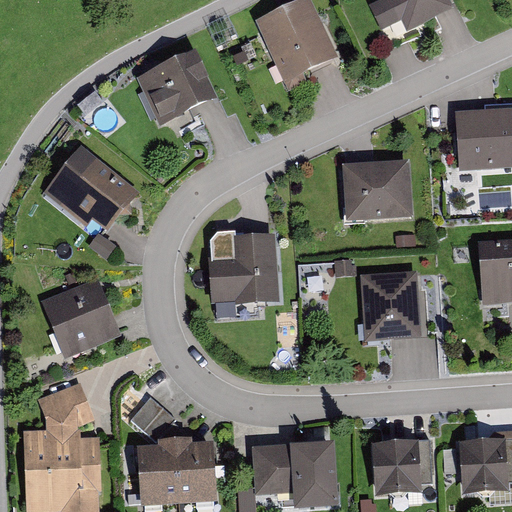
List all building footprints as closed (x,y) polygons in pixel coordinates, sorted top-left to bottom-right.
[(310,0),(308,0),(256,25),(286,87),(339,62),(310,0)] [(385,0),(370,7),(381,32),(402,23),(408,34),(454,13),(448,0),(385,0)] [(196,55),(138,81),(160,129),(218,103),(196,55)] [(96,94),(85,103),(94,113),(105,104),(96,94)] [(511,113),(456,117),(460,174),(511,170),(511,113)] [(82,149),(44,196),(87,230),(93,223),(109,236),(141,196),(82,149)] [(410,164),(343,169),(347,226),(414,221),(410,164)] [(276,240),(229,242),(230,259),(209,260),(211,307),(234,306),(234,308),(279,306),(276,240)] [(511,243),(479,246),(483,308),(511,306),(511,243)] [(352,262),(335,263),(336,279),(353,278),(352,262)] [(418,275),(361,279),(365,346),(422,342),(418,275)] [(98,281),(42,302),(65,362),(121,340),(98,281)] [(443,338),(443,311),(432,311),(432,286),(423,286),(423,338),(443,338)] [(85,388),(43,408),(52,422),(53,437),(29,437),(34,511),(106,511),(107,501),(113,499),(108,442),(93,442),(89,432),(101,427),(85,388)] [(132,423),(158,445),(177,423),(151,400),(132,423)] [(175,444),(180,508),(218,506),(214,446),(193,448),(193,443),(175,444)] [(142,511),(180,508),(175,444),(158,445),(158,450),(138,451),(142,511)] [(511,445),(463,448),(465,497),(511,495),(511,445)] [(425,446),(377,450),(382,506),(430,502),(425,446)] [(348,511),(344,447),(261,453),(265,501),(300,499),(300,511),(348,511)]
